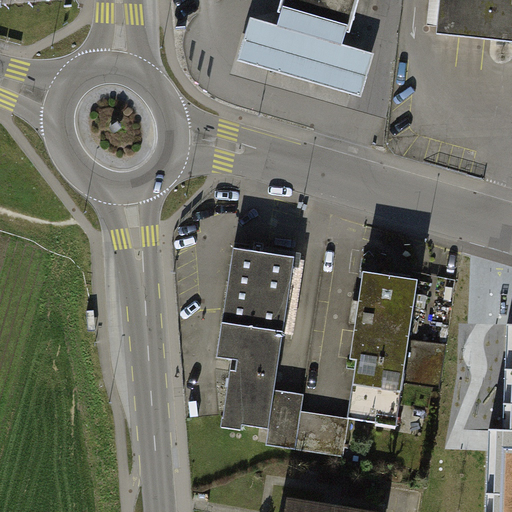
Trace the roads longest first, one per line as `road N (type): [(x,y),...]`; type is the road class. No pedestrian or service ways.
road 1 (residential): [(511,222),(225,142),(177,138)]
road 2 (tertiary): [(161,511),(129,186)]
road 3 (tertiary): [(61,104),(60,146),(70,165),(87,179),(129,186)]
